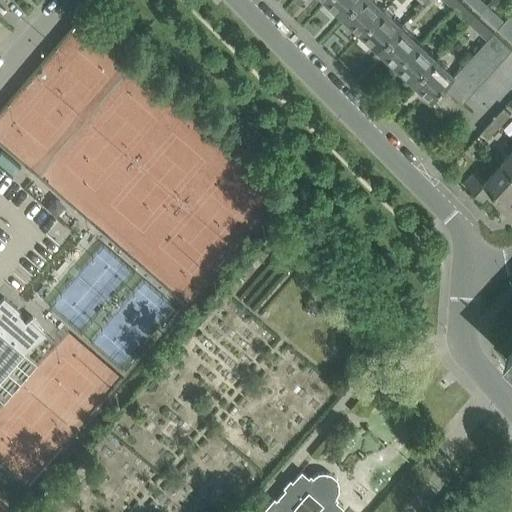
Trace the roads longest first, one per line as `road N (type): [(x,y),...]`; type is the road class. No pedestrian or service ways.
road 1 (residential): [(468,268),(464,238),(448,215),(235,0)]
road 2 (residential): [(511,407),(465,344),(468,268)]
